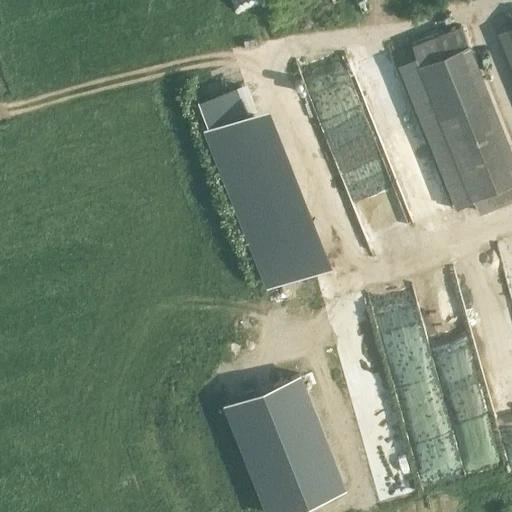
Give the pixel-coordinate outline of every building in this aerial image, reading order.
[(461,26),(413,45),(420,63),(467,44),(461,26)] [(511,27),(500,32),(511,61),(511,27)] [(511,156),(467,44),(420,63),(473,197),(511,181),(511,156)] [(264,282),(332,258),(275,96),(248,106),(238,79),(197,93),(264,282)] [(511,181),(473,197),(479,212),(511,198),(511,181)]
